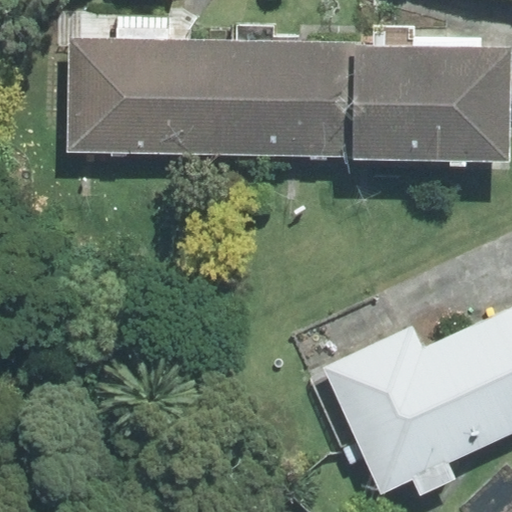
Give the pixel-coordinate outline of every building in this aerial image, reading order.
[(71,40),(70,149),(220,151),(222,40),(169,39),(170,18),(117,17),(117,40),(71,40)] [(222,40),(220,151),(351,152),(352,47),(352,43),(274,42),(274,25),(237,25),(237,41),(222,40)] [(374,47),(352,47),(351,152),(352,159),(510,160),(511,48),(414,47),(414,27),(374,26),(374,47)] [(511,362),(511,310),(492,320),(511,362)] [(449,462),(511,433),(511,362),(492,320),(422,352),(411,329),(326,368),(384,491),(412,478),(420,495),(456,478),(449,462)]
